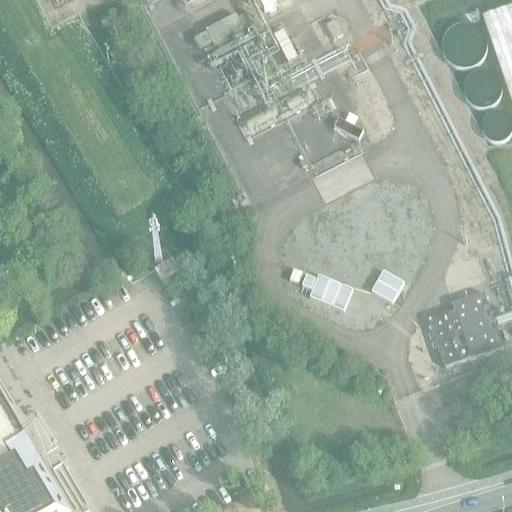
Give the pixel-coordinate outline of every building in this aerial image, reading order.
[(229,4),(227,0),(181,0),(178,2),(190,24),(229,4)] [(257,0),(265,15),(292,0),(257,0)] [(511,9),(482,19),(511,110),(511,9)] [(202,20),(202,61),(290,62),(291,36),(266,36),(266,21),(202,20)] [(173,261),(156,271),(162,282),(179,272),(173,261)] [(332,290),(329,313),(365,318),(368,295),(332,290)] [(430,323),(446,370),(502,351),(484,297),(452,307),(455,315),(430,323)] [(466,385),(454,390),(457,399),(469,395),(466,385)] [(0,511),(67,511),(62,504),(49,482),(47,477),(33,454),(15,424),(7,410),(0,398),(0,511)]
